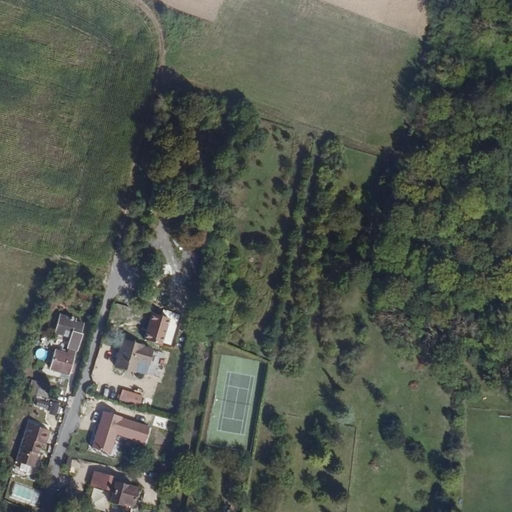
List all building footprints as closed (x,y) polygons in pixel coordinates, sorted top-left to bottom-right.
[(63,370),(70,346),(71,347),(76,331),(74,330),(78,320),(70,318),(71,315),(55,310),(49,328),(56,330),(58,325),(65,328),(63,333),(60,342),(62,343),(59,350),(49,346),(43,363),(63,370)] [(133,365),(140,338),(118,333),(111,359),(133,365)] [(30,391),(33,379),(23,376),(19,388),(30,391)] [(49,397),(53,385),(33,379),(30,391),(49,397)] [(133,401),(135,390),(115,385),(112,395),(133,401)] [(35,406),(47,408),(49,399),(37,397),(35,406)] [(148,426),(102,410),(90,446),(108,453),(114,434),(143,443),(148,426)] [(28,449),(32,439),(34,440),(38,441),(43,427),(21,419),(9,457),(26,463),(31,450),(28,449)] [(101,479),(105,466),(93,463),(89,475),(101,479)] [(128,494),(132,478),(111,472),(106,493),(119,496),(120,492),(128,494)]
